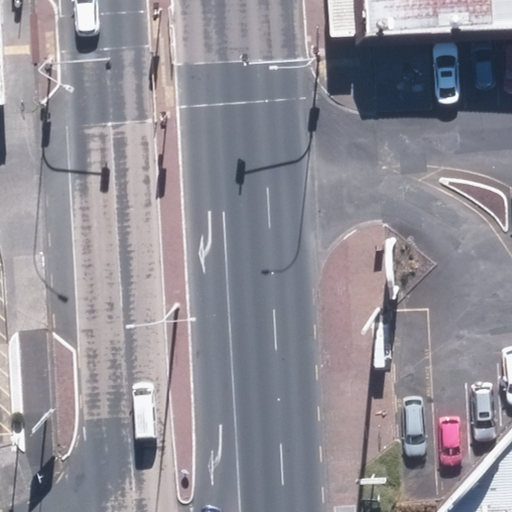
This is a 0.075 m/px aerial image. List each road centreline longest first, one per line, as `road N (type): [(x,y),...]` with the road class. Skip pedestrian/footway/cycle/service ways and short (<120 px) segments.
road 1 (primary): [(132,477),(98,0)]
road 2 (primary): [(250,189),(271,511)]
road 3 (primary): [(210,244),(214,511)]
road 4 (primary): [(196,0),(210,244)]
road 5 (primary): [(243,0),(250,189)]
